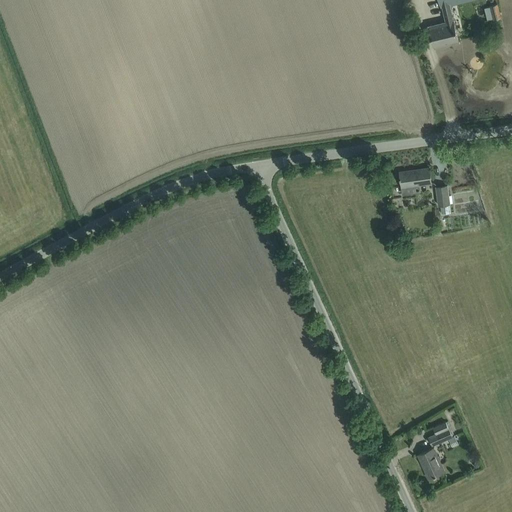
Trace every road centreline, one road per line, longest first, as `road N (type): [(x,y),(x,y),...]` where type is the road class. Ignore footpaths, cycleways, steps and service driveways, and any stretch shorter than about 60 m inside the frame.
road 1 (unclassified): [(412,511),(257,166)]
road 2 (unclassified): [(0,278),(151,197),(257,166)]
road 3 (unclassified): [(257,166),(511,131)]
